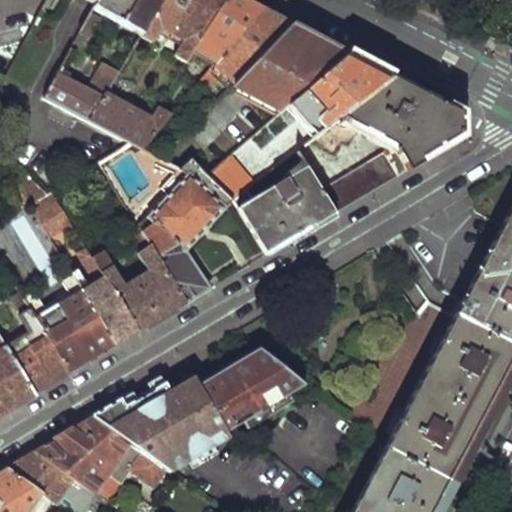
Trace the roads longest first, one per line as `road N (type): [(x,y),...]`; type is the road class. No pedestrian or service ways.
road 1 (residential): [(0,440),(502,139),(511,125)]
road 2 (residential): [(511,99),(325,0)]
